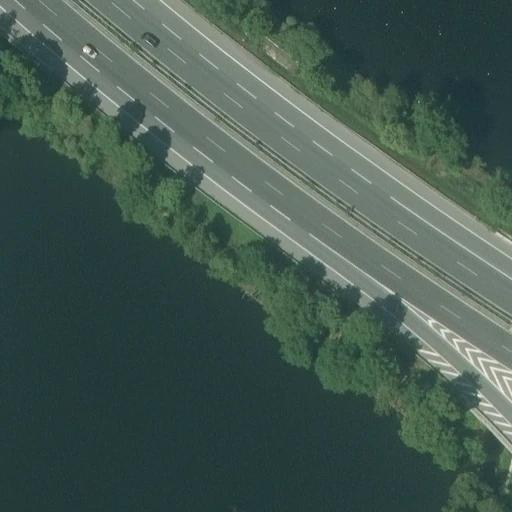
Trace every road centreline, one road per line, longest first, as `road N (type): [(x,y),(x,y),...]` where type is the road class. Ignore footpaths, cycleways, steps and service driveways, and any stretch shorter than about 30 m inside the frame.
road 1 (motorway): [(388,218),(114,0)]
road 2 (motorway): [(258,185),(271,222),(425,339),(511,419)]
road 3 (motorway): [(258,185),(511,361)]
road 4 (motorway): [(33,0),(258,185)]
road 5 (motorway): [(511,300),(388,218)]
road 6 (motorway): [(511,270),(457,237),(388,218)]
